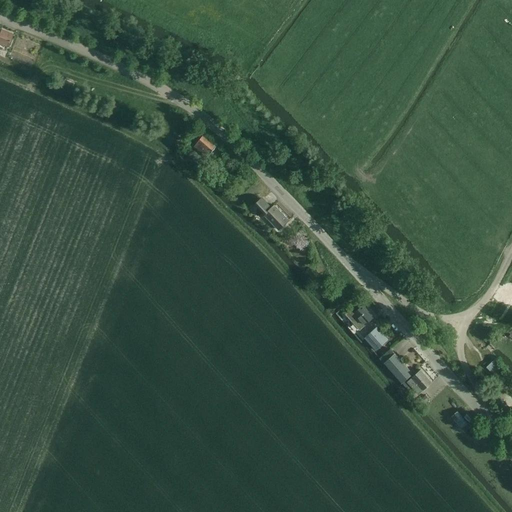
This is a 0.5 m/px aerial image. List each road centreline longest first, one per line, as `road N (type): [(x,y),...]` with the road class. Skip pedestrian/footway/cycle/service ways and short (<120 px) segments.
road 1 (tertiary): [(0,17),(140,77),(195,110),(359,275),(511,446)]
road 2 (track): [(30,89),(41,73),(61,69),(187,105)]
